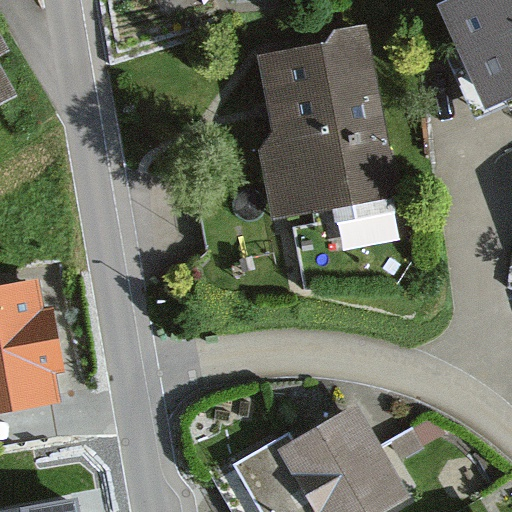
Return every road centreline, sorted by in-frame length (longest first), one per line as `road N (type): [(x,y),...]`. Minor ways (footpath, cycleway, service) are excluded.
road 1 (residential): [(130,375),(251,359),(358,364),(460,400),(511,448)]
road 2 (residential): [(59,0),(130,375)]
road 3 (residential): [(130,375),(152,511)]
